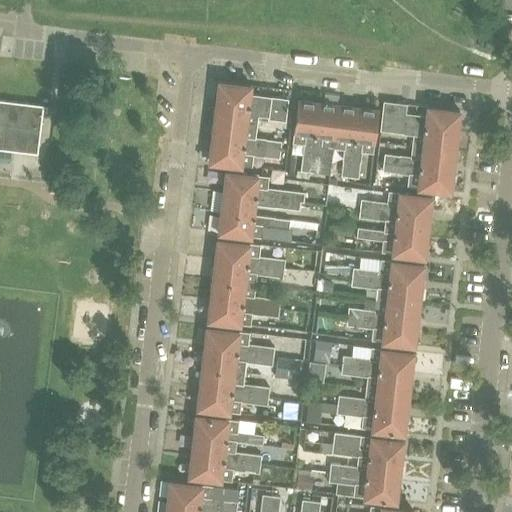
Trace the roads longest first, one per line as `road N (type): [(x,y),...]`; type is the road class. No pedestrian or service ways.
road 1 (residential): [(130,511),(187,55)]
road 2 (unclassified): [(470,511),(511,167)]
road 3 (residential): [(511,92),(187,55)]
road 4 (residential): [(187,55),(24,35)]
